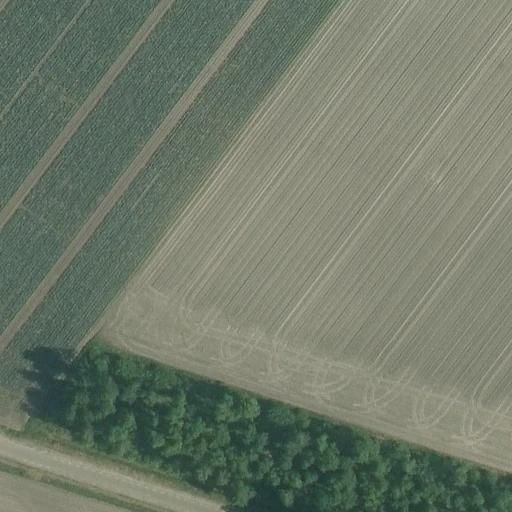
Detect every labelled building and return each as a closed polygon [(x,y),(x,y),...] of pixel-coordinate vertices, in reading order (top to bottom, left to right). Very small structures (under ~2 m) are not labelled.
[(107,330),(136,350),(208,248),(198,241),(192,251),(173,238),(107,330)] [(258,273),(201,361),(229,380),(273,313),(261,305),(275,284),(258,273)] [(153,345),(178,364),(218,313),(193,293),(153,345)] [(246,369),(270,389),(319,333),(296,313),(246,369)] [(291,390),(318,409),(353,360),(341,351),(352,336),(337,325),(291,390)] [(361,424),(390,391),(379,381),(397,361),(383,348),(335,401),(361,424)] [(439,399),(426,391),(434,379),(418,369),(385,420),(413,439),(439,399)]
